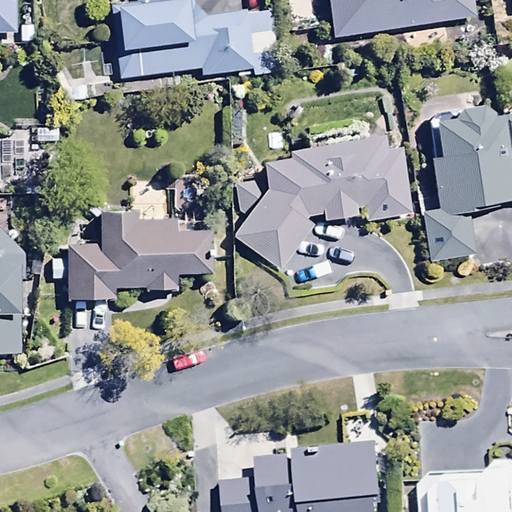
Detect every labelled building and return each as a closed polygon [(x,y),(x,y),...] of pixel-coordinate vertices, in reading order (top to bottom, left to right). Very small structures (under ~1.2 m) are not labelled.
[(0,0),(0,36),(13,36),(12,0),(0,0)] [(191,0),(132,0),(110,2),(113,37),(109,37),(114,80),(196,71),(197,80),(276,73),(269,11),(202,18),(192,4),(191,0)] [(322,0),(327,35),(470,16),(468,0),(322,0)] [(511,106),(485,110),(472,100),(448,104),(445,113),(425,117),(430,153),(422,154),(432,211),(415,214),(423,263),(470,255),(463,210),(511,202),(511,106)] [(408,212),(396,145),(381,148),(378,130),(282,149),(283,156),(256,161),(261,189),(226,236),(274,271),(310,222),(303,216),(318,214),(319,222),(352,215),(350,205),(358,203),(361,221),(408,212)] [(129,205),(91,205),(92,244),(60,245),(61,300),(110,299),(110,289),(170,290),(170,286),(173,286),(173,273),(207,273),(206,230),(172,230),(172,217),(129,218),(129,205)] [(0,355),(18,355),(12,261),(19,260),(19,253),(0,233),(0,355)] [(288,453),(252,455),(253,480),(215,482),(216,511),(374,511),(375,508),(378,508),(374,442),(287,447),(288,453)] [(427,474),(413,485),(414,511),(511,511),(511,462),(507,458),(490,457),(481,473),(427,474)]
